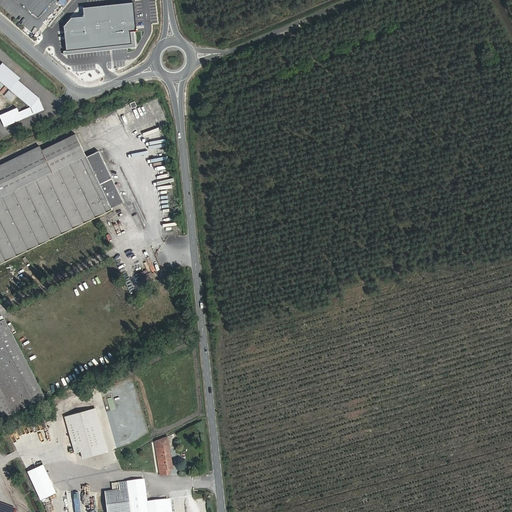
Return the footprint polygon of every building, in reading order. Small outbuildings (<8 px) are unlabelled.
[(17,0),(39,18),(53,0),(17,0)] [(0,65),(0,80),(32,107),(34,113),(44,108),(40,98),(18,81),(20,78),(2,63),(0,66),(0,65)] [(158,100),(119,117),(129,140),(168,123),(158,100)] [(17,108),(0,115),(4,126),(21,118),(17,108)] [(44,151),(54,172),(88,155),(77,135),(44,151)] [(0,264),(98,218),(114,211),(113,209),(125,203),(101,152),(88,157),(88,155),(54,172),(44,151),(42,146),(0,165),(0,264)] [(140,275),(146,287),(156,283),(151,274),(148,275),(147,272),(140,275)] [(0,321),(0,414),(2,419),(45,397),(5,319),(0,321)] [(111,411),(116,409),(112,397),(107,399),(111,411)] [(108,455),(95,411),(91,413),(95,427),(101,449),(103,456),(108,455)] [(91,413),(66,420),(76,456),(82,454),(76,432),(95,427),(91,413)] [(95,427),(76,432),(82,454),(101,449),(95,427)] [(155,447),(160,481),(171,479),(170,471),(168,453),(170,453),(169,439),(155,447)] [(61,455),(60,447),(53,448),(55,456),(61,455)] [(84,461),(103,456),(101,449),(82,454),(84,461)] [(28,475),(35,489),(49,482),(43,468),(28,475)] [(115,495),(104,497),(106,511),(147,511),(146,506),(143,484),(119,487),(120,494),(115,495)] [(169,511),(169,503),(146,506),(147,511),(169,511)]
